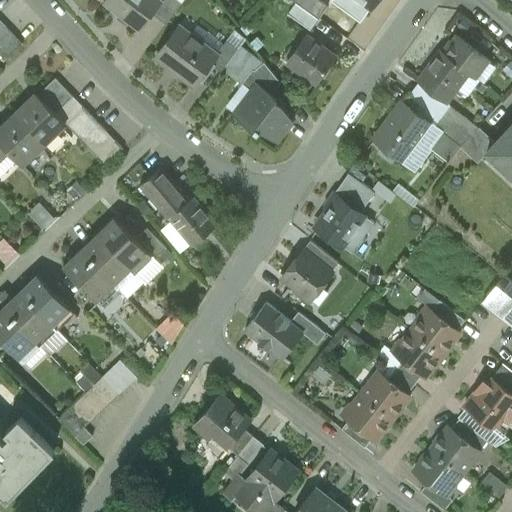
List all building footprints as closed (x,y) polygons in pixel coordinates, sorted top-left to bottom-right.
[(162,1),(160,0),(105,0),(103,3),(139,31),(162,1)] [(321,0),(293,0),(319,19),(329,5),(321,0)] [(370,8),(359,0),(333,0),(361,20),(370,8)] [(319,19),(296,3),(288,15),(310,31),(319,19)] [(6,27),(0,32),(0,48),(14,35),(6,27)] [(216,55),(179,28),(156,58),(194,86),(211,64),(217,56),(216,55)] [(14,35),(0,48),(0,55),(5,61),(22,44),(14,35)] [(336,56),(307,35),(287,61),(316,82),(336,56)] [(487,59),(458,36),(445,53),(469,71),(474,76),(487,59)] [(226,41),(216,55),(217,56),(211,64),(221,71),(237,50),(226,41)] [(445,53),(441,50),(418,81),(446,101),(469,71),(445,53)] [(282,83),(266,63),(254,71),(260,80),(261,79),(267,87),(265,89),(272,95),(282,83)] [(55,77),(37,94),(47,104),(64,87),(55,77)] [(260,80),(234,114),(258,133),(261,129),(278,141),(293,122),(283,106),(277,101),(278,100),(272,95),(265,89),(267,87),(261,79),(260,80)] [(64,87),(47,104),(55,113),(73,96),(64,87)] [(37,94),(15,114),(43,144),(65,123),(64,122),(55,113),(47,104),(37,94)] [(73,96),(55,113),(64,122),(81,105),(73,96)] [(432,123),(404,102),(373,140),(402,162),(432,123)] [(81,105),(64,122),(65,123),(72,131),(90,114),(81,105)] [(469,121),(449,106),(441,115),(443,116),(461,130),(469,121)] [(43,144),(15,114),(0,128),(0,142),(8,151),(22,165),(43,144)] [(90,114),(72,131),(80,139),(98,122),(90,114)] [(461,130),(443,116),(435,127),(453,141),(461,130)] [(98,122),(80,139),(89,148),(106,131),(98,122)] [(511,123),(495,142),(487,151),(511,174),(511,123)] [(495,142),(479,127),(461,146),(478,162),(487,151),(495,142)] [(106,131),(89,148),(97,157),(115,140),(106,131)] [(115,140),(97,157),(105,165),(123,148),(115,140)] [(0,142),(0,158),(8,151),(0,142)] [(195,196),(189,201),(161,168),(140,185),(168,219),(169,217),(193,246),(218,226),(195,196)] [(347,175),(327,203),(330,205),(315,226),(343,246),(364,215),(348,204),(362,185),(347,175)] [(409,202),(393,190),(378,210),(394,221),(409,202)] [(37,200),(25,211),(42,229),(54,218),(37,200)] [(151,256),(115,217),(97,233),(134,272),(151,256)] [(166,247),(147,227),(138,235),(157,255),(166,247)] [(134,272),(97,233),(80,249),(117,288),(134,272)] [(0,267),(1,269),(18,253),(4,238),(0,241),(0,267)] [(338,262),(310,240),(303,249),(331,272),(338,262)] [(117,288),(80,249),(63,266),(100,305),(117,288)] [(331,272),(303,249),(282,276),(295,287),(296,291),(302,296),(308,295),(313,288),(318,291),(332,273),(331,272)] [(75,313),(39,273),(20,290),(57,329),(75,313)] [(511,305),(511,281),(503,275),(482,301),(502,317),(511,305)] [(57,329),(20,290),(2,306),(40,345),(57,329)] [(465,320),(439,300),(432,309),(457,329),(465,320)] [(291,321),(266,302),(244,330),(282,359),(303,333),(304,331),(291,321)] [(511,305),(502,317),(511,325),(511,305)] [(40,345),(2,306),(0,307),(0,338),(21,362),(40,345)] [(457,329),(432,309),(425,319),(421,316),(411,329),(443,354),(461,332),(457,329)] [(153,328),(168,342),(183,325),(168,311),(153,328)] [(317,344),(326,333),(298,311),(291,321),(304,331),(303,333),(317,344)] [(443,354),(411,329),(401,342),(404,345),(397,355),(403,360),(422,374),(425,377),(443,354)] [(136,377),(120,360),(111,369),(127,385),(136,377)] [(422,374),(403,360),(396,369),(415,384),(422,374)] [(72,375),(84,388),(99,373),(87,361),(72,375)] [(511,369),(511,370),(503,363),(495,373),(496,374),(493,378),(511,393),(511,369)] [(127,385),(111,369),(102,376),(119,393),(127,385)] [(415,384),(396,369),(388,378),(407,393),(415,384)] [(388,378),(378,370),(361,393),(393,418),(410,396),(407,393),(388,378)] [(119,393),(102,376),(94,385),(110,402),(119,393)] [(511,393),(493,378),(492,377),(487,383),(484,380),(464,405),(490,426),(504,417),(508,421),(511,416),(511,393)] [(110,402),(94,385),(85,393),(101,410),(110,402)] [(101,410),(85,393),(76,401),(93,418),(101,410)] [(393,418),(361,393),(350,406),(354,409),(346,418),(372,438),(375,440),(393,418)] [(222,396),(212,407),(209,405),(194,423),(210,437),(213,433),(229,447),(244,429),(251,421),(222,396)] [(93,418),(76,401),(68,410),(84,427),(93,418)] [(84,427),(68,410),(57,419),(84,444),(93,436),(84,427)] [(54,449),(20,417),(7,430),(11,434),(5,440),(0,435),(0,489),(9,497),(54,449)] [(487,440),(459,418),(451,428),(477,448),(476,449),(479,451),(487,440)] [(372,438),(348,420),(341,429),(365,448),(372,438)] [(476,449),(477,448),(451,428),(448,425),(431,448),(463,473),(473,460),(469,457),(476,449)] [(244,429),(229,447),(238,455),(253,436),(244,429)] [(253,436),(238,455),(248,463),(249,464),(264,444),(253,436)] [(463,473),(431,448),(413,470),(427,482),(441,493),(442,492),(446,494),(463,473)] [(269,449),(246,479),(240,474),(239,473),(234,479),(223,493),(232,500),(242,499),(258,511),(266,511),(298,471),(269,449)] [(238,455),(225,472),(234,479),(239,473),(240,474),(248,463),(238,455)] [(441,493),(427,482),(420,491),(444,510),(452,499),(446,494),(442,492),(441,493)] [(347,511),(316,487),(296,511),(347,511)]
